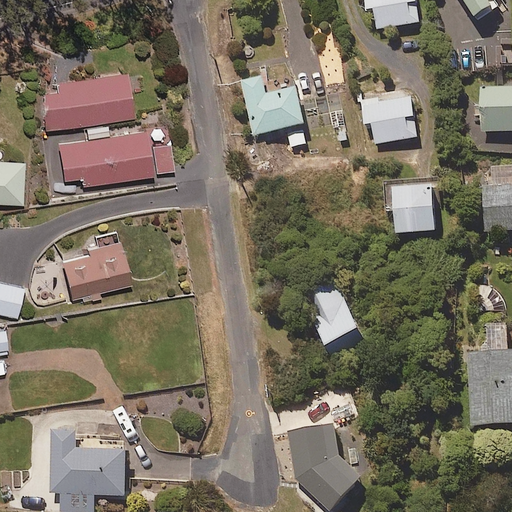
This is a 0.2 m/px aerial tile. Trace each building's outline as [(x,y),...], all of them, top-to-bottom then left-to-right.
[(420,19),(416,0),(365,0),(367,6),(374,5),(378,27),(420,19)] [(491,10),(484,0),(460,0),(474,21),(491,10)] [(484,0),(491,10),(501,3),(499,0),(484,0)] [(132,112),(124,67),(36,81),(43,127),(132,112)] [(268,91),(264,72),(240,78),(253,132),(306,119),(297,84),(268,91)] [(511,83),(483,85),(484,131),(511,129),(511,83)] [(418,135),(411,89),(361,97),(365,121),(372,120),(375,142),(418,135)] [(81,182),(172,167),(168,140),(150,143),(146,124),(107,130),(106,123),(87,126),(88,133),(56,139),(63,175),(79,172),(81,182)] [(511,227),(511,157),(487,160),(488,181),(483,182),(487,229),(511,227)] [(0,159),(0,202),(22,202),(22,159),(0,159)] [(433,180),(393,183),(396,229),(436,226),(433,180)] [(118,238),(60,253),(71,293),(128,278),(118,238)] [(367,337),(333,273),(299,291),(333,355),(367,337)] [(0,283),(0,315),(16,319),(23,289),(0,283)] [(501,285),(480,285),(480,309),(501,309),(501,285)] [(511,418),(511,344),(509,345),(508,318),(487,319),(488,347),(469,348),(472,420),(511,418)] [(0,351),(10,350),(7,330),(0,331),(0,351)] [(166,385),(148,388),(149,402),(168,399),(166,385)] [(339,450),(334,419),(288,426),(297,480),(327,504),(335,510),(360,476),(339,450)] [(76,444),(76,426),(53,426),(52,491),(61,491),(61,511),(94,511),(95,492),(125,492),(125,444),(76,444)]
